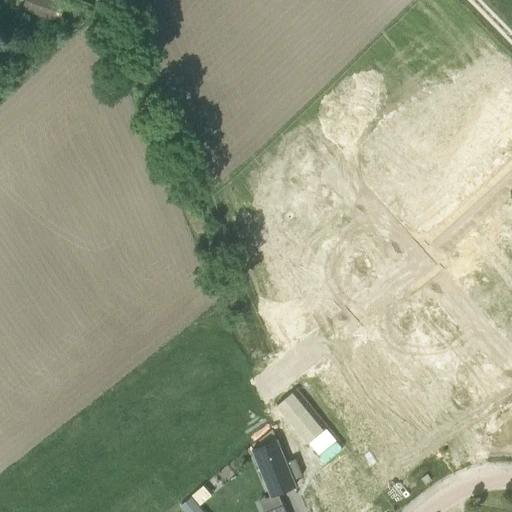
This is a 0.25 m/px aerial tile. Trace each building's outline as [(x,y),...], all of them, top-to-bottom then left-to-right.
[(22,0),(20,8),(58,21),(65,2),(58,0),(22,0)] [(486,91),(492,98),(493,97),(504,109),(511,101),(511,80),(503,89),(496,81),(486,91)] [(511,141),(511,118),(504,109),(493,97),(492,98),(474,115),(467,107),(457,117),(474,136),(484,128),(503,149),(511,141)] [(374,171),(386,184),(420,154),(404,136),(411,129),(402,119),(383,136),(391,146),(371,164),(376,169),(374,171)] [(433,193),(453,175),(443,165),(436,171),(420,154),(386,184),(398,198),(400,196),(405,201),(425,183),(433,193)] [(262,269),(295,243),(278,222),(246,249),(262,269)] [(311,262),(311,263),(312,262),(297,244),(296,245),(295,243),(262,269),(278,289),(311,262)] [(511,260),(503,250),(473,276),(489,294),(511,273),(511,260)] [(295,309),(327,283),(311,263),(311,262),(278,289),(295,309)] [(511,299),(511,273),(489,294),(502,308),(511,299)] [(511,299),(502,308),(511,319),(511,299)] [(363,396),(394,371),(379,352),(348,377),(363,396)] [(376,412),(406,387),(407,386),(395,370),(394,371),(363,396),(376,412)] [(388,428),(419,402),(406,387),(376,412),(388,428)] [(293,396),(277,409),(308,446),(324,433),(293,396)] [(401,443),(432,418),(419,402),(388,428),(401,443)] [(416,462),(447,437),(432,418),(401,443),(416,462)] [(296,487),(277,440),(252,450),(271,497),(296,487)] [(373,483),(353,460),(334,475),(345,489),(318,511),(319,511),(367,511),(373,508),(361,493),(373,483)] [(192,511),(199,507),(191,497),(180,507),(184,511),(192,511)]
